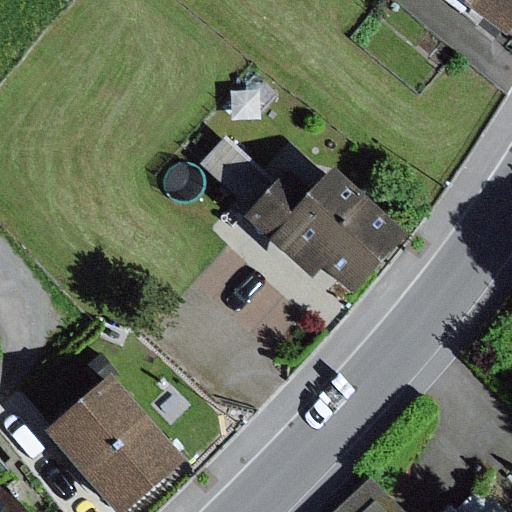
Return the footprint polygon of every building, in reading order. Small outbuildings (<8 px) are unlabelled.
[(511,0),(460,0),(510,37),(511,34),(511,0)] [(251,212),(277,183),(226,136),(199,165),(251,212)] [(251,212),(246,216),(314,278),(324,267),(353,294),(409,234),(335,166),(311,192),(288,171),(277,183),(251,212)] [(47,431),(117,511),(129,511),(187,462),(112,375),(47,431)] [(0,511),(27,511),(6,486),(15,479),(0,460),(0,511)] [(404,511),(371,478),(334,511),(404,511)]
